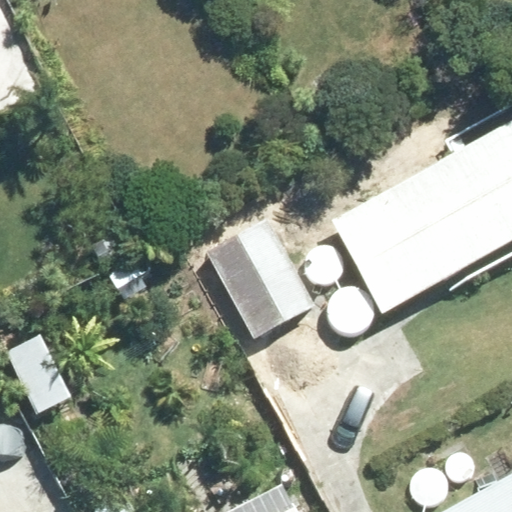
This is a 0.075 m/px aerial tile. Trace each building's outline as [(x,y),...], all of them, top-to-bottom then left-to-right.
[(448,147),(326,217),(376,305),(438,269),(448,286),(511,248),(511,95),(441,135),(448,147)] [(203,244),(250,334),(309,301),(261,213),(203,244)] [(45,327),(10,345),(41,407),(76,388),(45,327)] [(421,443),(402,453),(410,470),(429,460),(421,443)] [(511,511),(511,466),(431,511),(511,511)] [(304,511),(285,476),(220,511),(304,511)]
